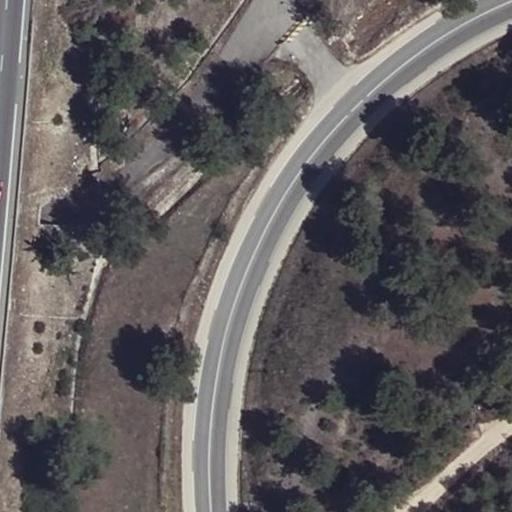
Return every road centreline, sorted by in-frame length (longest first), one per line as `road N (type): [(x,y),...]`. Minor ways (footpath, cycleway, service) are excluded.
road 1 (secondary): [(212,511),(214,386),(233,307),(287,191),(360,102),(434,40),(511,1)]
road 2 (track): [(511,426),(414,511)]
